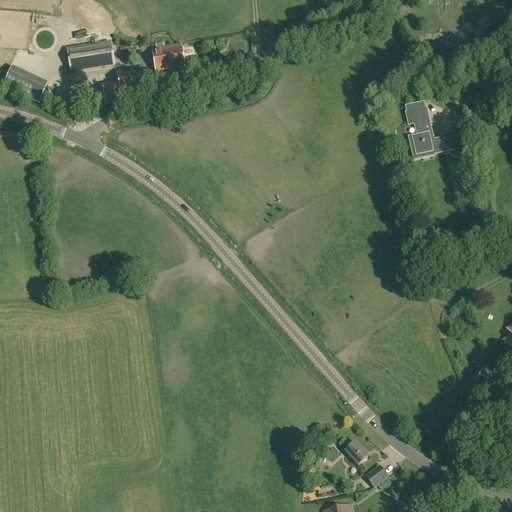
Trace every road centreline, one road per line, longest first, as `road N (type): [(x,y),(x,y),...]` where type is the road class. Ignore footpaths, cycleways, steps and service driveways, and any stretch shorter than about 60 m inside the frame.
road 1 (unclassified): [(359,403),(192,219),(88,142)]
road 2 (residential): [(88,142),(111,121),(229,99),(286,51),(393,0)]
road 3 (residential): [(511,501),(421,461),(359,403)]
